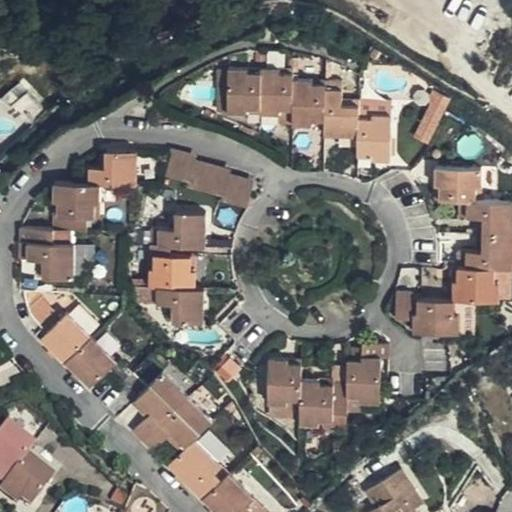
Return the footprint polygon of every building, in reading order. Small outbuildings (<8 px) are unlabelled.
[(233,116),(233,70),(224,69),(223,116),(233,116)] [(345,87),(329,86),(329,91),(316,91),(316,85),(297,85),(296,79),(283,78),(283,71),(265,71),(265,78),(252,78),(253,71),(233,70),(233,116),(252,116),(252,110),(265,110),(266,117),(283,118),(283,111),(296,111),(296,118),(296,127),(315,128),(315,122),(328,122),(328,128),(328,137),(361,138),(361,155),(375,155),(376,161),(395,162),(395,117),(376,116),(376,123),(362,123),(362,116),(362,108),(345,107),(345,101),(345,87)] [(56,219),(56,234),(89,234),(89,218),(96,218),(96,204),(103,204),(103,187),(140,187),(141,153),(110,152),(109,171),(84,170),(84,187),(56,186),(56,203),(62,203),(62,219),(56,219)] [(196,185),(201,165),(202,160),(174,153),(167,177),(196,185)] [(223,196),(228,177),(229,173),(201,165),(196,185),(195,189),(223,196)] [(511,203),(484,203),(477,203),(477,189),(484,189),(484,169),(438,168),(438,187),(443,188),(443,203),(462,203),(462,219),(479,220),(486,219),(486,253),(479,253),(462,253),(461,270),(457,270),(456,302),(461,302),(501,303),(502,284),(495,284),(496,270),(502,270),(511,270),(511,203)] [(256,185),(228,177),(223,196),(221,203),(250,210),(256,185)] [(153,249),(173,249),(208,250),(209,216),(179,215),(179,233),(172,233),(153,233),(153,249)] [(55,245),(56,234),(24,233),(23,263),(40,263),(45,263),(46,280),(77,280),(77,245),(55,245)] [(158,259),(173,258),(173,249),(153,249),(153,259),(158,259)] [(198,291),(198,274),(193,274),(193,259),(173,258),(158,259),(158,274),(153,274),(153,307),(170,308),(178,308),(178,325),(207,326),(208,291),(198,291)] [(455,316),(456,302),(421,301),(421,307),(421,316),(413,317),(413,307),(413,293),(399,293),(399,322),(415,322),(415,333),(460,335),(461,316),(455,316)] [(421,316),(421,307),(413,307),(413,317),(421,316)] [(91,390),(108,374),(116,365),(91,340),(66,315),(40,341),(91,390)] [(363,399),(363,405),(381,405),(382,362),(391,362),(390,345),(387,345),(366,345),(366,354),(366,364),(359,364),(350,364),(349,385),(336,384),(336,389),(321,390),(321,383),(304,384),(304,369),(290,368),(290,362),(271,363),(270,407),(289,408),(289,403),(304,403),(303,409),(303,428),(319,428),(320,423),(334,423),(334,417),(348,416),(349,405),(349,399),(363,399)] [(220,367),(228,359),(225,356),(217,364),(220,367)] [(240,371),(228,359),(220,367),(231,379),(240,371)] [(116,365),(108,374),(125,390),(132,381),(116,365)] [(250,511),(248,509),(254,501),(230,476),(222,484),(213,474),(220,466),(195,441),(213,422),(165,373),(139,398),(154,414),(149,419),(135,434),(155,454),(170,440),(174,435),(187,449),(184,453),(169,468),(203,502),(213,511),(250,511)] [(154,414),(139,398),(134,402),(149,419),(154,414)] [(0,434),(0,465),(11,475),(7,479),(4,483),(22,497),(30,505),(55,478),(29,454),(36,447),(10,424),(0,434)] [(174,435),(170,440),(184,453),(187,449),(174,435)] [(40,443),(32,453),(56,471),(63,461),(40,443)] [(11,475),(0,465),(0,473),(7,479),(11,475)] [(411,511),(410,510),(424,500),(409,477),(358,511),(411,511)] [(18,502),(22,497),(4,483),(1,488),(18,502)] [(410,510),(411,511),(430,511),(431,511),(424,500),(410,510)] [(264,511),(254,501),(248,509),(250,511),(264,511)]
